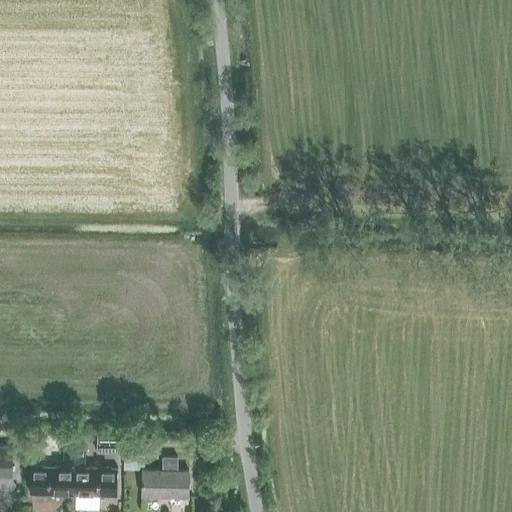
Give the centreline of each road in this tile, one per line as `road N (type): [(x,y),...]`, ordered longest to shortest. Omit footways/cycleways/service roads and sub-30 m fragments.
road 1 (unclassified): [(255,511),(235,352),(215,0)]
road 2 (track): [(511,215),(230,207)]
